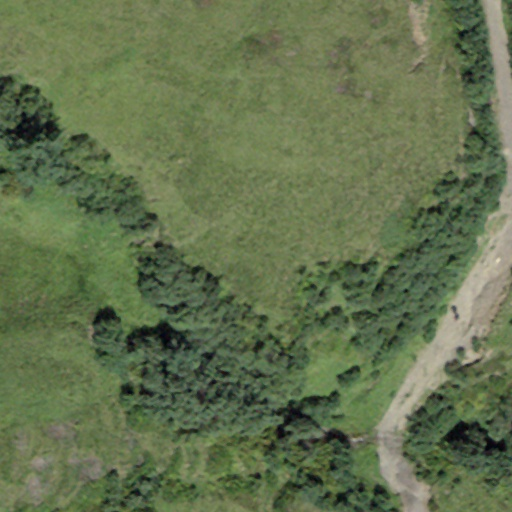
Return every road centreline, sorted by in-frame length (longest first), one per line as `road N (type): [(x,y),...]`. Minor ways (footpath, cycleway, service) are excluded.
road 1 (track): [(511,244),(396,424),(396,463),(415,511)]
road 2 (track): [(492,0),(511,146)]
